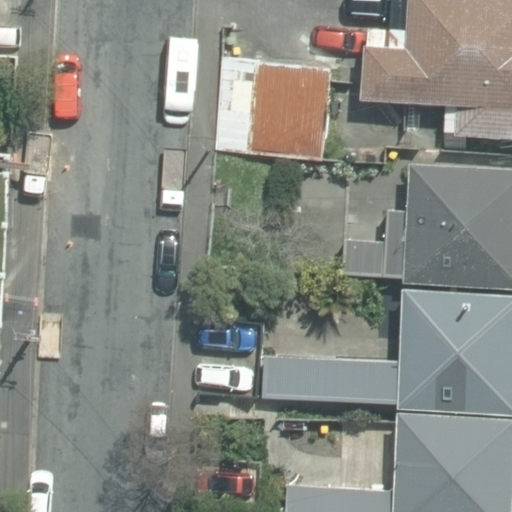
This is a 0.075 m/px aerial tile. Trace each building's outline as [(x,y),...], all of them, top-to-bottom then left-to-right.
[(511,135),(511,0),(394,0),(393,28),(369,26),(364,96),(374,97),(372,130),(404,132),(406,100),(449,103),(447,131),(511,135)] [(219,149),(327,158),(336,66),(228,57),(219,149)] [(409,280),(511,285),(511,166),(415,162),(412,211),(392,210),(391,241),(350,239),(348,273),(409,276),(409,280)] [(511,293),(405,289),(401,361),(268,354),(266,395),(511,410),(511,293)] [(204,391),(260,395),(265,321),(210,317),(204,391)] [(511,511),(511,415),(403,410),(399,490),(293,481),(290,511),(511,511)]
